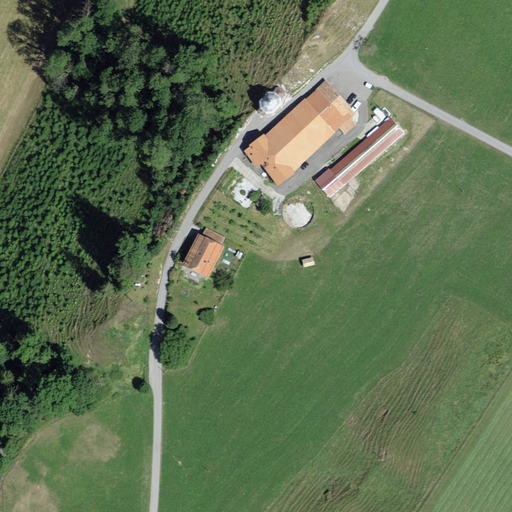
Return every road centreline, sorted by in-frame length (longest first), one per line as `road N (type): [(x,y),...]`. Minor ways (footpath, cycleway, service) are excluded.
road 1 (unclassified): [(347,56),(234,151),(182,231),(160,289),(153,511)]
road 2 (unclassified): [(347,56),(511,153)]
